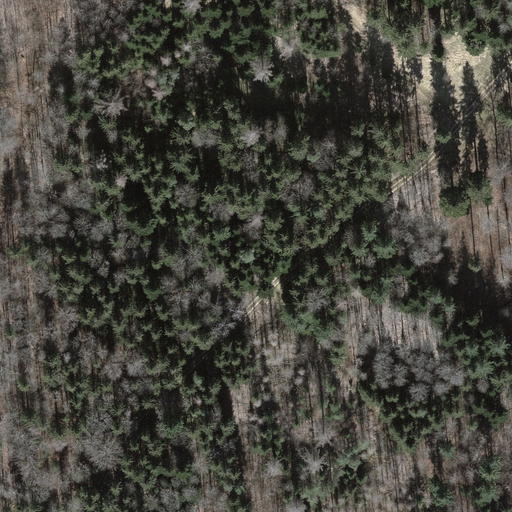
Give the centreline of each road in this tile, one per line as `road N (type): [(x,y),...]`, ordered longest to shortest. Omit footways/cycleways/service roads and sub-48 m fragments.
road 1 (track): [(491,89),(436,153),(306,245),(134,419),(104,460),(86,511)]
road 2 (track): [(436,153),(499,145),(461,121),(330,0)]
